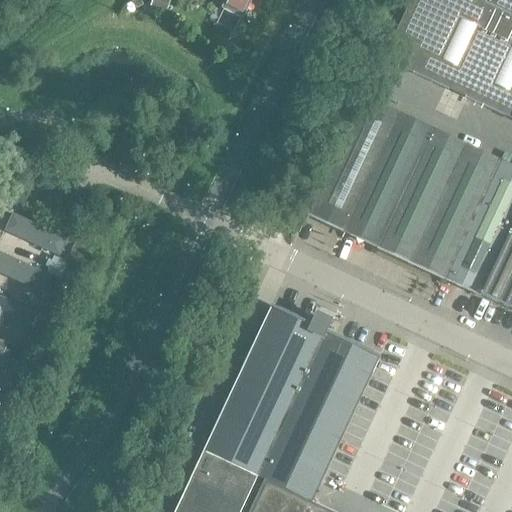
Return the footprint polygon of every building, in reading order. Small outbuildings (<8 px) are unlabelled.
[(169,0),(152,0),(150,7),(154,9),(166,13),(170,0),(169,0)] [(243,19),(252,0),(225,0),(221,9),(243,19)] [(511,0),(410,0),(383,60),(384,60),(385,60),(401,67),(401,68),(402,68),(412,73),(414,74),(414,73),(430,81),(430,82),(431,82),(431,81),(447,89),(447,90),(448,90),(448,89),(464,97),(464,98),(466,98),(482,105),(482,106),(483,106),(499,113),(499,114),(500,114),(511,119),(511,0)] [(342,233),(397,114),(364,99),(310,215),(308,213),(306,216),(311,219),(312,217),(341,230),(340,232),(342,233)] [(511,221),(511,168),(397,114),(342,233),(345,235),(346,232),(347,233),(374,246),(373,248),(379,250),(380,248),(408,261),(407,264),(412,266),(413,264),(442,277),(441,279),(446,282),(447,280),(475,293),(474,295),(479,298),(481,295),(479,294),(511,221)] [(13,217),(1,242),(53,266),(65,241),(13,217)] [(511,227),(481,295),(481,296),(511,310),(511,227)] [(75,243),(65,263),(76,268),(85,248),(75,243)] [(0,278),(29,292),(38,271),(0,253),(0,278)] [(58,278),(49,298),(60,303),(69,283),(58,278)] [(0,298),(0,322),(13,329),(23,309),(0,298)] [(271,307),(203,452),(257,478),(264,481),(311,503),(313,500),(311,499),(317,486),(319,486),(323,478),(379,358),(271,307)] [(42,314),(33,334),(43,339),(53,319),(42,314)] [(0,339),(0,373),(7,377),(19,349),(0,339)] [(25,349),(16,369),(27,374),(36,354),(25,349)] [(240,511),(257,478),(203,452),(174,511),(240,511)] [(323,509),(311,503),(264,481),(249,511),(330,511),(329,511),(328,511),(325,511),(322,510),(323,509)]
